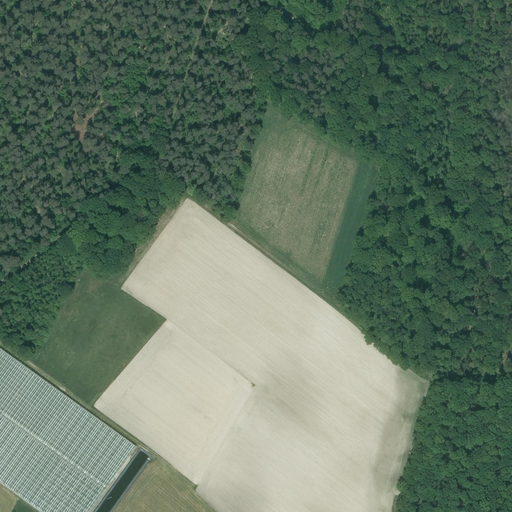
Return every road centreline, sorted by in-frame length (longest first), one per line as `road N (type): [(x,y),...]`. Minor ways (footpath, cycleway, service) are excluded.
road 1 (track): [(511,375),(421,370),(149,170)]
road 2 (track): [(0,283),(149,170),(212,0)]
road 3 (track): [(0,341),(142,445)]
